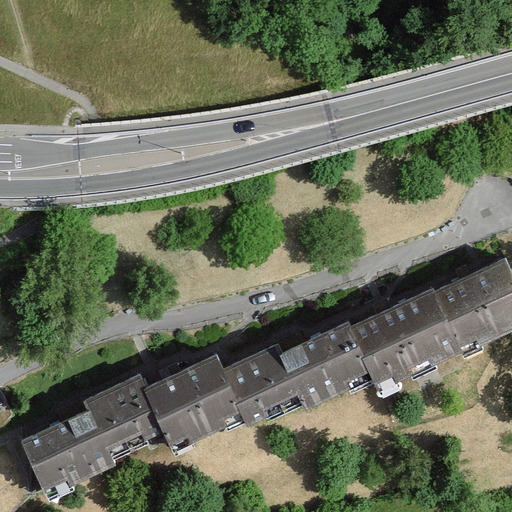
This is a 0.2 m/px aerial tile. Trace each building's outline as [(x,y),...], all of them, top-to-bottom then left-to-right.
[(448,334),(451,340),(511,312),(511,285),(494,245),(423,277),(448,334)] [(360,362),(364,372),(448,334),(423,277),(421,273),(336,311),(360,362)] [(233,401),(240,416),(360,362),(336,311),(334,306),(272,334),(270,328),(212,354),(233,401)] [(157,426),(161,434),(233,401),(212,354),(205,338),(132,371),(157,426)] [(6,426),(32,483),(157,426),(132,371),(128,362),(72,388),(75,395),(6,426)]
